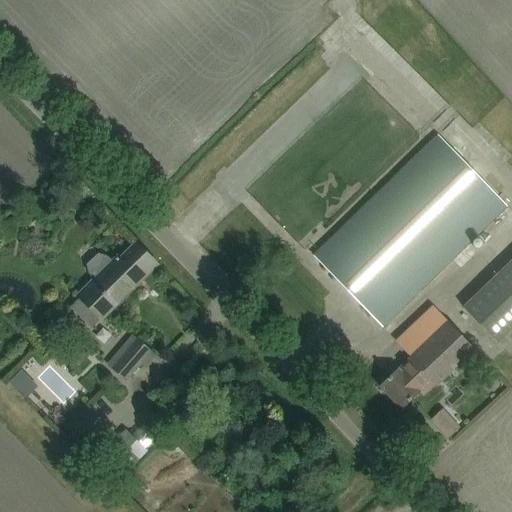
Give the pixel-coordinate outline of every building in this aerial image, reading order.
[(435,0),(445,10),(403,51),(422,69),(452,40),(445,32),(455,23),(461,29),(480,11),(469,0),(435,0)] [(456,76),(499,40),(479,17),(437,53),(456,76)] [(324,146),(308,115),(283,128),(299,159),(324,146)] [(439,136),(410,164),(313,257),(381,327),(506,205),(439,136)] [(298,235),(364,174),(355,164),(358,161),(348,150),(278,214),(298,235)] [(156,265),(135,244),(119,261),(116,258),(111,263),(106,259),(100,259),(91,268),(90,274),(95,279),(78,296),(80,298),(72,306),(88,322),(96,314),(101,319),(156,265)] [(511,260),(462,308),(496,343),(511,327),(511,260)] [(411,357),(379,387),(401,410),(431,381),(436,386),(474,350),(432,306),(395,341),(411,357)] [(135,341),(112,368),(130,383),(145,366),(149,370),(157,360),(153,356),(135,341)] [(8,381),(25,397),(35,386),(18,370),(8,381)] [(461,446),(477,437),(462,413),(447,423),(461,446)] [(128,435),(102,462),(120,479),(146,453),(128,435)]
